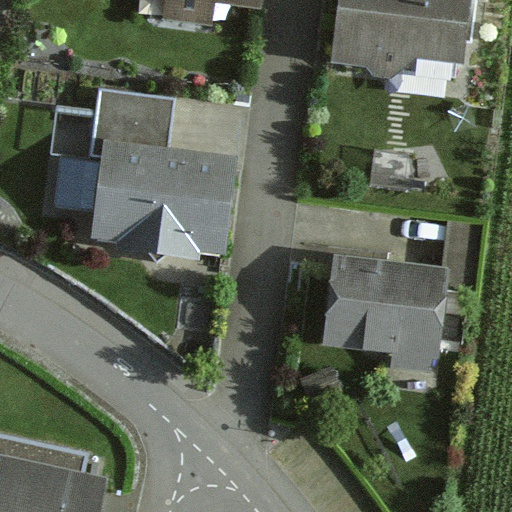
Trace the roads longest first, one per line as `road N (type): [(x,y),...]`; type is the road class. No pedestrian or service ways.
road 1 (residential): [(299,0),(248,414),(213,460)]
road 2 (residential): [(0,302),(81,341),(213,460)]
